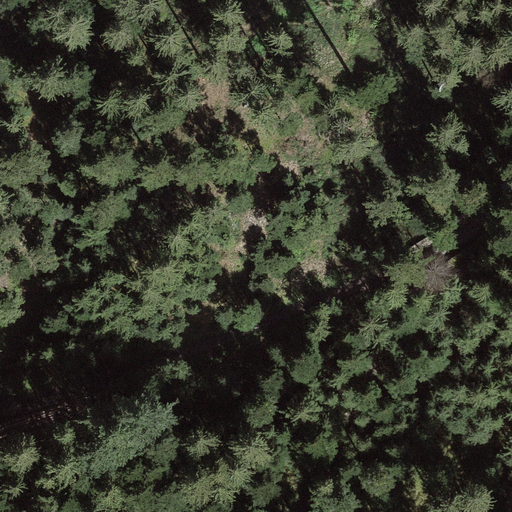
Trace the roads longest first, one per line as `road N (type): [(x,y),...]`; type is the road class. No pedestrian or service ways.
road 1 (track): [(0,418),(418,264)]
road 2 (track): [(300,511),(395,330),(418,264)]
